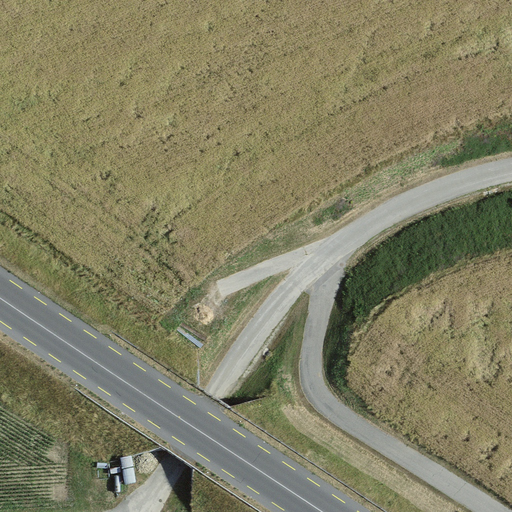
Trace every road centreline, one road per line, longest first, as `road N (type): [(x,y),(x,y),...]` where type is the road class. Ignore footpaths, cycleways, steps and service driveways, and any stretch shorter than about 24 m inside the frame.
road 1 (unclassified): [(141,511),(251,338),(327,255),(399,207),(511,168)]
road 2 (primary): [(322,511),(0,297)]
